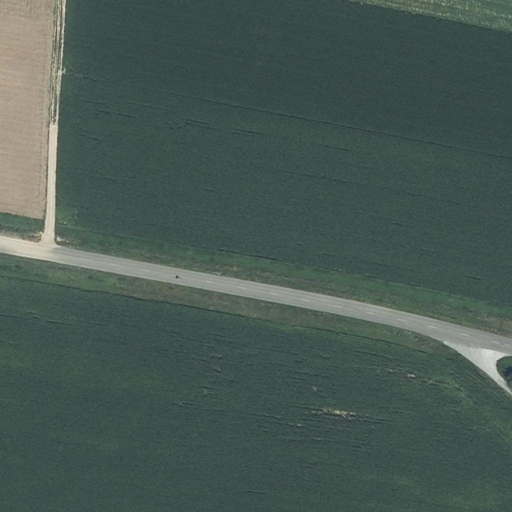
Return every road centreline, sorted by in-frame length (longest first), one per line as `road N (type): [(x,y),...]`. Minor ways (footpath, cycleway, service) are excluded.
road 1 (tertiary): [(511,347),(0,246)]
road 2 (track): [(63,0),(47,255)]
